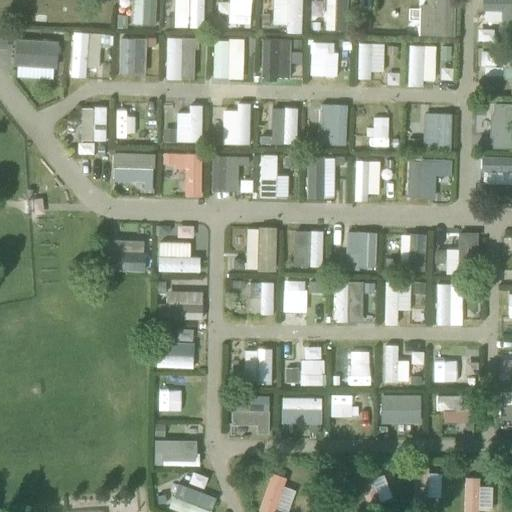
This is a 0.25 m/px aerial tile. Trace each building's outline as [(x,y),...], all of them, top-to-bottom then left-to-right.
[(131,0),(131,24),(156,25),(156,0),(131,0)] [(203,27),(203,0),(173,0),(173,26),(203,27)] [(227,0),(227,23),(251,24),(251,0),(227,0)] [(272,0),(272,23),(284,23),(284,31),(302,32),(302,0),(272,0)] [(323,0),(323,29),(348,30),(349,0),(323,0)] [(421,0),(420,34),(454,35),(455,0),(421,0)] [(511,0),(482,0),(482,11),(503,12),(502,44),(511,43),(511,0)] [(117,16),(116,29),(127,29),(127,16),(117,16)] [(108,37),(100,36),(100,49),(108,49),(108,37)] [(165,79),(196,79),(196,36),(165,36),(165,79)] [(119,37),(119,73),(146,73),(146,37),(119,37)] [(56,78),(58,39),(17,38),(15,76),(56,78)] [(243,78),(244,39),(212,38),(211,77),(243,78)] [(259,38),(259,80),(291,79),(290,38),(259,38)] [(155,47),(155,39),(147,39),(147,47),(155,47)] [(335,76),(336,42),(310,41),(309,75),(335,76)] [(383,69),(384,42),(356,41),(355,78),(370,78),(370,69),(383,69)] [(422,86),(422,79),(435,79),(436,44),(406,43),(405,85),(422,86)] [(450,60),(450,48),(441,48),(441,59),(450,60)] [(481,51),(480,65),(500,65),(500,51),(481,51)] [(511,64),(503,64),(502,76),(511,77),(511,64)] [(237,110),(223,109),(222,143),(250,144),(250,102),(237,102),(237,110)] [(318,103),(317,144),(346,144),(347,104),(318,103)] [(175,140),(201,141),(202,104),(189,104),(188,112),(176,112),(175,140)] [(493,148),(511,148),(511,105),(494,105),(494,116),(490,115),(490,137),(493,137),(493,148)] [(107,140),(108,106),(80,106),(79,140),(107,140)] [(271,142),(296,143),(297,108),(272,107),(271,142)] [(452,149),(453,113),(423,112),(422,148),(452,149)] [(369,116),(368,145),(388,146),(389,117),(369,116)] [(140,127),(140,118),(116,118),(115,139),(154,141),(154,128),(140,127)] [(113,180),(144,181),(144,189),(154,189),(155,152),(114,150),(113,180)] [(202,196),(203,152),(162,151),(162,166),(186,166),(185,196),(202,196)] [(259,196),(289,195),(289,175),(277,176),(276,153),(257,154),(259,196)] [(212,154),(212,191),(250,192),(251,155),(212,154)] [(481,183),(511,183),(511,154),(481,154),(481,183)] [(278,155),(278,174),(291,174),(291,155),(278,155)] [(406,196),(435,197),(435,175),(451,176),(451,159),(407,158),(406,196)] [(334,159),(307,159),(307,198),(325,198),(325,171),(334,171),(334,159)] [(380,160),(353,160),(353,199),(368,199),(368,191),(380,191),(380,160)] [(176,236),(193,237),(193,225),(177,224),(176,236)] [(195,224),(195,239),(192,239),(191,255),(204,255),(205,224),(195,224)] [(246,269),(276,269),(276,227),(247,226),(246,269)] [(294,229),(293,266),(323,266),(324,230),(294,229)] [(376,268),(376,231),(347,230),(347,268),(376,268)] [(426,272),(425,232),(400,233),(401,273),(426,272)] [(479,257),(480,232),(459,232),(459,256),(479,257)] [(112,269),(145,270),(147,240),(113,239),(112,269)] [(201,271),(201,257),(190,256),(190,241),(157,240),(156,270),(201,271)] [(445,272),(457,273),(458,248),(446,248),(445,272)] [(480,259),(459,257),(458,269),(479,271),(480,259)] [(282,279),(282,311),(305,312),(305,279),(282,279)] [(249,313),(273,313),(273,280),(249,280),(249,313)] [(373,282),(334,281),(333,321),(372,322),(373,282)] [(463,323),(461,282),(433,283),(435,324),(463,323)] [(309,284),(308,295),(323,295),(323,284),(309,284)] [(391,309),(411,308),(409,286),(389,288),(391,309)] [(204,318),(203,289),(161,291),(162,320),(204,318)] [(424,322),(424,309),(411,309),(411,323),(424,322)] [(171,355),(156,355),(156,366),(193,367),(193,342),(171,342),(171,355)] [(388,344),(385,379),(407,381),(409,359),(397,358),(398,345),(388,344)] [(271,349),(243,349),(243,382),(271,382),(271,349)] [(454,355),(454,381),(477,381),(477,356),(454,355)] [(323,360),(298,359),(297,383),(323,383),(323,360)] [(372,380),(373,361),(340,360),(339,379),(372,380)] [(243,385),(243,375),(229,376),(229,386),(243,385)] [(511,390),(500,390),(500,430),(511,430),(511,390)] [(370,421),(370,392),(330,393),(331,422),(370,421)] [(186,395),(160,393),(159,416),(185,417),(186,395)] [(378,422),(420,422),(420,393),(379,393),(378,422)] [(445,393),(444,422),(476,422),(476,394),(445,393)] [(279,422),(320,423),(321,398),(279,397),(279,422)] [(155,424),(155,438),(165,439),(165,425),(155,424)] [(309,433),(320,433),(320,425),(309,425),(309,433)] [(268,426),(257,426),(257,435),(268,435),(268,426)] [(272,511),(288,511),(296,489),(284,485),(287,477),(271,472),(258,507),(272,511)] [(438,493),(440,474),(431,472),(429,492),(438,493)] [(385,475),(374,478),(378,499),(390,497),(385,475)] [(462,476),(462,511),(479,511),(480,506),(492,506),(492,484),(480,484),(480,476),(462,476)] [(167,507),(182,511),(211,511),(217,496),(176,482),(167,507)]
